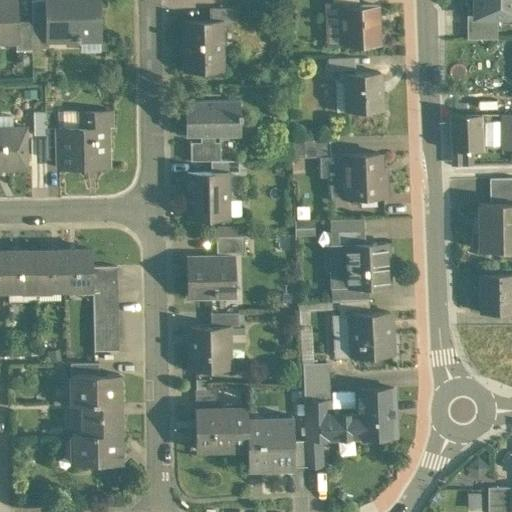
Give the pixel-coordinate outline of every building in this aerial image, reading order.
[(15,0),(0,0),(0,40),(15,40),(17,40),(16,21),(15,0)] [(46,0),(30,0),(31,20),(32,28),(47,27),(46,0)] [(98,0),(46,0),(47,27),(47,28),(47,39),(81,38),(99,38),(98,0)] [(511,0),(473,0),(474,15),(474,16),(497,16),(511,15),(511,0)] [(332,46),(344,45),(342,6),(357,5),(356,1),(334,2),(330,2),(332,46)] [(357,5),(342,6),(344,45),(379,44),(378,25),(376,25),(374,5),(357,5)] [(235,6),(209,7),(210,20),(221,20),(221,21),(236,20),(235,6)] [(497,16),(474,16),(474,15),(467,15),(467,38),(497,38),(497,16)] [(32,28),(31,20),(16,21),(17,40),(15,40),(16,48),(32,48),(32,28)] [(210,20),(184,21),(185,70),(222,69),(221,21),(221,20),(210,20)] [(47,39),(47,28),(32,28),(32,48),(47,48),(47,39)] [(81,38),(81,51),(100,51),(99,38),(81,38)] [(354,57),(328,57),(329,69),(355,68),(354,57)] [(380,71),(345,73),(346,111),(382,109),(380,71)] [(239,99),(185,100),(186,135),(240,134),(240,122),(241,122),(241,111),(239,111),(239,99)] [(106,110),(80,111),(80,127),(58,127),(58,158),(58,167),(88,166),(88,165),(107,164),(106,110)] [(46,127),(45,111),(33,111),(34,134),(46,134),(46,127)] [(481,149),(481,113),(450,114),(450,149),(481,149)] [(511,113),(502,113),(502,148),(510,148),(511,148),(511,113)] [(25,127),(0,127),(0,168),(26,168),(25,127)] [(58,127),(46,127),(46,134),(46,158),(58,158),(58,127)] [(329,139),(303,140),(304,157),(322,156),(330,155),(329,139)] [(220,140),(190,140),(190,160),(210,160),(220,160),(220,140)] [(379,152),(343,154),(344,176),(330,176),(331,197),(345,197),(385,195),(384,177),(380,177),(379,152)] [(322,177),(330,176),(344,176),(343,154),(330,155),(322,156),(322,177)] [(220,160),(210,160),(211,171),(228,171),(239,171),(238,159),(220,160)] [(211,171),(186,172),(187,217),(229,217),(228,171),(211,171)] [(511,176),(489,177),(490,202),(511,201),(511,176)] [(511,201),(490,202),(479,202),(480,249),(511,248),(511,201)] [(337,219),(337,231),(364,230),(364,218),(337,219)] [(216,225),(216,236),(244,235),(244,225),(216,225)] [(338,244),(338,246),(348,245),(348,244),(364,243),(364,230),(337,231),(338,244)] [(244,235),(216,236),(216,252),(244,251),(244,235)] [(364,243),(348,244),(348,245),(338,246),(338,244),(331,244),(333,287),(338,287),(368,286),(389,285),(387,242),(364,243)] [(92,248),(63,249),(64,288),(93,287),(92,278),(92,266),(92,248)] [(0,289),(8,289),(7,250),(0,249),(0,289)] [(35,249),(7,250),(8,289),(36,288),(35,249)] [(63,249),(35,249),(36,288),(64,288),(63,249)] [(233,296),(232,255),(193,256),(193,274),(188,274),(189,296),(233,296)] [(116,265),(92,266),(92,278),(116,277),(116,265)] [(511,272),(480,273),(481,312),(511,311),(511,272)] [(116,277),(92,278),(93,287),(93,289),(93,290),(117,289),(116,277)] [(368,286),(338,287),(339,300),(369,299),(368,286)] [(8,289),(8,300),(36,300),(36,288),(8,289)] [(117,289),(93,290),(93,302),(117,301),(117,289)] [(369,299),(339,300),(339,315),(350,315),(350,314),(369,313),(369,299)] [(117,301),(93,302),(93,314),(117,313),(117,301)] [(238,327),(238,311),(210,312),(210,326),(228,325),(228,327),(238,327)] [(369,313),(350,314),(350,315),(352,356),(392,354),(390,312),(369,313)] [(117,313),(93,314),(93,326),(117,325),(117,313)] [(352,356),(350,315),(339,315),(332,316),(334,357),(352,356)] [(300,324),(301,358),(312,357),(311,323),(300,324)] [(117,325),(93,326),(94,338),(118,337),(117,325)] [(210,326),(189,326),(190,369),(228,368),(228,327),(228,325),(210,326)] [(118,337),(94,338),(94,350),(118,349),(118,337)] [(98,374),(98,362),(70,362),(70,374),(98,374)] [(304,379),(332,378),(331,362),(303,363),(304,379)] [(98,374),(70,374),(71,404),(82,404),(119,403),(118,373),(98,374)] [(332,378),(304,379),(304,401),(330,400),(332,400),(332,378)] [(393,387),(357,389),(358,413),(330,414),(330,400),(304,401),(306,438),(320,437),(320,438),(358,436),(358,437),(395,435),(393,387)] [(224,388),(194,388),(194,407),(224,407),(224,388)] [(119,403),(82,404),(82,433),(120,432),(119,403)] [(224,407),(194,407),(195,448),(247,447),(248,447),(247,416),(247,406),(224,407)] [(292,415),(247,416),(248,447),(247,447),(248,467),(293,466),(293,440),(292,415)] [(120,462),(120,432),(82,433),(71,433),(72,462),(120,462)] [(320,437),(306,438),(306,439),(307,465),(321,465),(320,438),(320,437)] [(306,439),(293,440),(293,466),(307,465),(306,439)] [(484,473),(483,463),(465,466),(467,475),(484,473)] [(510,511),(510,486),(488,486),(487,511),(510,511)] [(466,508),(482,508),(482,491),(466,491),(466,508)]
